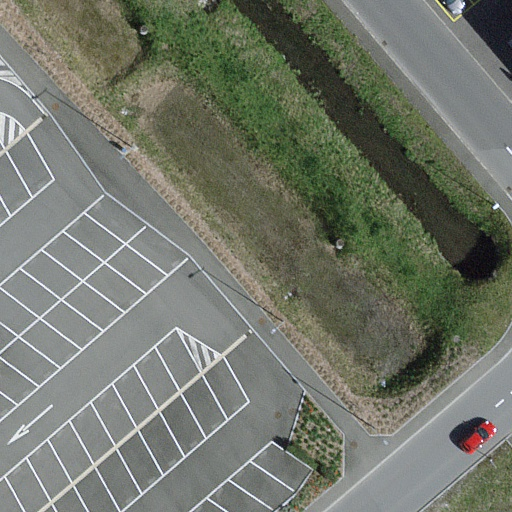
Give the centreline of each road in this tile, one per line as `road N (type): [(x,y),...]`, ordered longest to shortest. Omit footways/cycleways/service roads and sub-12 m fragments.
road 1 (unclassified): [(379,0),(511,155)]
road 2 (unclassified): [(511,391),(369,511)]
